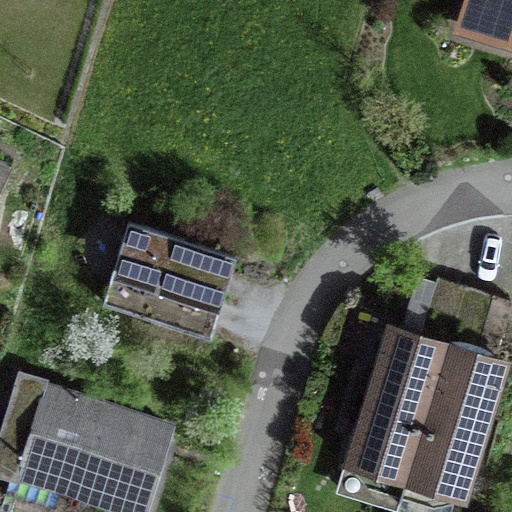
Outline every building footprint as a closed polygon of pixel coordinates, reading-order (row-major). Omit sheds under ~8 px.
[(505,19),(498,42),(511,46),(511,0),(468,0),(467,7),(505,19)] [(101,305),(208,337),(232,256),(126,224),(101,305)] [(395,509),(403,482),(445,345),(463,288),(434,279),(432,286),(415,281),(400,331),(388,328),(338,492),(395,509)] [(463,288),(445,345),(403,482),(460,500),(502,363),(473,354),(491,297),(463,288)] [(0,464),(18,470),(17,473),(142,511),(167,429),(41,391),(40,395),(12,386),(0,426),(0,464)]
